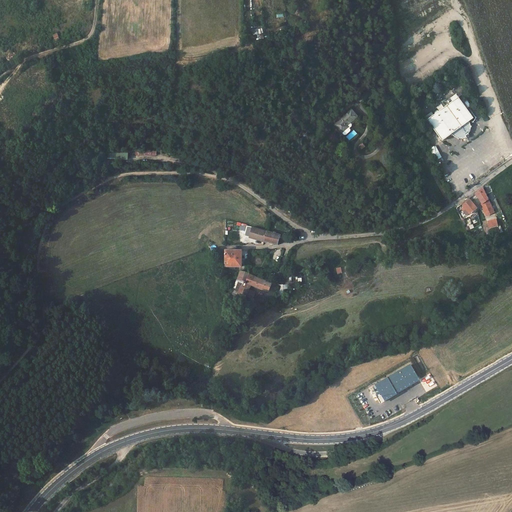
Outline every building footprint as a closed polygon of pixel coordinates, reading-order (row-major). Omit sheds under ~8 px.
[(474,118),(456,93),(446,101),(445,100),(441,104),(443,106),(439,108),(440,110),(427,119),(428,121),(432,126),(442,141),(451,134),(452,135),(455,137),(457,138),(459,138),(462,138),(466,137),(466,136),(467,135),(469,133),(470,131),(471,128),(471,127),(470,124),(469,121),(474,118)] [(351,110),(335,124),(342,132),(344,134),(346,134),(350,131),(350,129),(349,128),(351,126),(352,124),(350,122),(357,116),(351,110)] [(434,146),(430,147),(431,151),(430,152),(435,161),(441,157),(437,150),(435,151),(434,146)] [(488,199),(483,188),(476,193),(482,203),(483,203),(488,199)] [(477,208),(469,198),(462,204),(464,206),(470,213),(470,214),(477,208)] [(470,213),(464,206),(461,208),(467,215),(470,213)] [(503,232),(500,225),(498,226),(497,222),(489,224),(492,235),(503,232)] [(252,227),(247,226),(246,231),(245,236),(258,240),(264,241),(267,231),(252,227)] [(280,235),(267,231),(264,241),(270,243),(278,244),(280,235)] [(242,250),(226,250),(226,252),(226,255),(226,258),(242,258),(242,250)] [(277,268),(280,259),(276,257),(272,266),(277,268)] [(242,258),(226,258),(226,266),(229,266),(235,266),(242,266),(242,258)] [(246,281),(249,274),(249,273),(241,270),(238,278),(238,279),(245,282),(244,282),(245,283),(246,281)] [(251,272),(250,272),(249,273),(249,274),(246,281),(245,283),(246,283),(246,282),(252,285),(255,286),(263,289),(269,291),(272,283),(257,277),(257,275),(251,272)] [(245,282),(238,279),(236,284),(240,286),(244,287),(246,283),(245,283),(244,282),(245,282)] [(235,290),(234,293),(241,295),(244,287),(240,286),(238,291),(235,290)] [(244,287),(241,295),(245,297),(250,289),(244,287)] [(411,365),(375,385),(380,393),(376,395),(382,405),(421,381),(411,365)]
